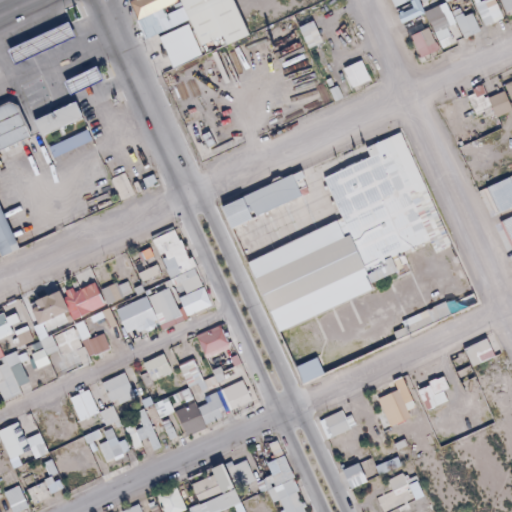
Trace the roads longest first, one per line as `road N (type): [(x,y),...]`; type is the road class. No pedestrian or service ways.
road 1 (residential): [(511,44),(0,282)]
road 2 (residential): [(511,309),(68,511)]
road 3 (residential): [(511,325),(365,0)]
road 4 (residential): [(166,150),(98,0)]
